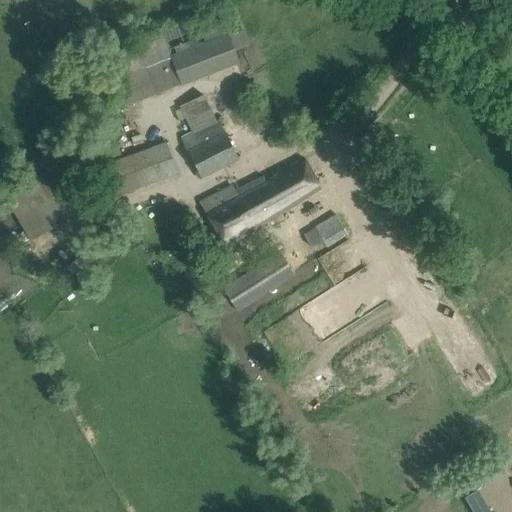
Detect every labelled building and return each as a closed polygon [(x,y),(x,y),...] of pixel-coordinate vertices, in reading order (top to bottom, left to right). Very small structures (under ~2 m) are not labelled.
[(244,29),(227,35),(219,16),(137,50),(107,63),(117,93),(108,97),(111,108),(121,104),(122,107),(155,94),(156,95),(238,61),(233,50),(250,44),(244,29)] [(188,150),(202,177),(239,159),(219,119),(216,121),(202,93),(179,105),(182,111),(177,113),(180,119),(185,116),(192,131),(180,136),(187,150),(188,150)] [(141,132),(131,135),(134,145),(144,142),(141,132)] [(166,141),(104,163),(108,173),(102,176),(107,187),(113,185),(118,195),(178,173),(166,141)] [(116,156),(113,148),(93,154),(96,163),(116,156)] [(31,241),(104,198),(76,153),(4,195),(31,241)] [(320,187),(304,158),(275,174),(276,176),(265,181),(263,176),(234,191),(232,186),(199,203),(223,249),(320,187)] [(335,213),(303,233),(312,247),(323,240),(327,246),(348,233),(335,213)] [(238,311),(294,275),(279,250),(222,287),(238,311)] [(489,511),(477,490),(465,497),(473,511),(489,511)]
